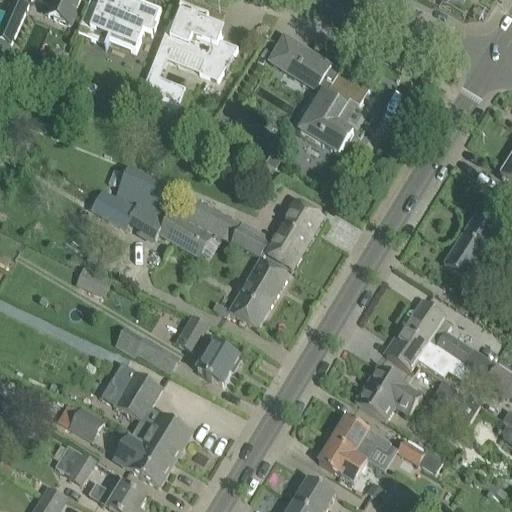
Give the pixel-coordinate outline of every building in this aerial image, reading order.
[(70,30),(83,0),(37,0),(53,7),(47,19),(70,30)] [(91,3),(84,21),(78,37),(106,48),(105,52),(106,53),(109,45),(136,56),(144,36),(152,39),(161,15),(127,1),(127,0),(108,0),(105,8),(91,3)] [(29,8),(14,2),(0,32),(0,41),(11,47),(29,8)] [(159,82),(166,65),(171,52),(204,64),(199,77),(218,85),(238,52),(220,45),(222,40),(215,37),(218,30),(206,25),(208,18),(181,7),(173,27),(170,25),(138,107),(151,112),(153,106),(176,115),(185,93),(159,82)] [(331,70),(324,65),(285,41),(270,65),(317,93),(318,92),(323,95),(300,134),(339,158),(353,135),(336,125),(350,103),(360,109),(369,93),(339,74),(337,77),(330,72),(331,70)] [(9,62),(0,58),(0,69),(5,71),(9,62)] [(66,82),(59,97),(90,109),(98,90),(85,85),(84,89),(66,82)] [(281,140),(273,153),(283,160),(291,146),(281,140)] [(511,185),(511,160),(501,178),(511,185)] [(124,234),(127,228),(137,212),(114,202),(104,198),(94,215),(124,234)] [(511,206),(499,198),(489,212),(510,225),(511,221),(511,206)] [(264,258),(292,274),(323,222),(295,205),(272,243),(241,226),(241,227),(187,199),(177,217),(231,246),(262,262),(264,258)] [(505,227),(480,211),(444,268),(477,290),(493,265),(484,260),(505,227)] [(171,218),(167,224),(159,238),(201,262),(212,242),(171,218)] [(229,317),(257,333),(289,280),(261,263),(229,317)] [(83,272),(79,292),(109,299),(114,279),(83,272)] [(429,347),(470,375),(511,402),(511,379),(473,354),(447,337),(452,330),(444,325),(447,322),(423,306),(416,316),(412,314),(409,315),(402,325),(403,329),(406,331),(405,332),(429,347)] [(194,373),(207,381),(207,382),(212,385),(212,384),(222,390),(238,363),(241,365),(242,364),(203,338),(207,331),(190,320),(173,348),(191,358),(192,355),(201,361),(194,373)] [(470,375),(429,347),(405,332),(386,360),(410,376),(417,364),(444,382),(447,377),(463,387),(470,375)] [(143,339),(132,356),(170,379),(180,361),(143,339)] [(122,368),(112,384),(128,393),(117,411),(142,426),(151,411),(162,392),(161,391),(161,392),(122,368)] [(409,389),(378,370),(355,407),(386,426),(395,411),(410,420),(423,399),(408,390),(409,389)] [(431,405),(469,428),(480,409),(442,386),(431,405)] [(55,425),(67,433),(91,447),(104,426),(80,411),(78,415),(66,408),(55,425)] [(142,426),(133,440),(174,465),(192,436),(151,411),(142,426)] [(347,420),(333,443),(368,465),(377,450),(386,455),(390,448),(391,447),(347,420)] [(117,453),(112,463),(121,469),(159,492),(174,465),(133,440),(127,437),(117,453)] [(333,443),(319,466),(341,480),(354,488),(368,465),(333,443)] [(404,444),(396,456),(435,481),(445,465),(426,452),(423,457),(404,444)] [(69,481),(82,489),(96,467),(83,459),(69,450),(56,472),(70,480),(69,481)] [(308,483),(294,506),(303,511),(327,511),(335,499),(308,483)] [(400,511),(403,511),(414,496),(393,483),(382,501),(400,511)] [(385,493),(374,486),(368,495),(379,502),(385,493)] [(139,511),(146,502),(123,488),(116,500),(97,488),(90,499),(109,511),(108,511),(139,511)] [(47,490),(33,511),(62,511),(68,503),(47,490)] [(416,500),(409,511),(411,511),(433,511),(434,511),(416,500)]
